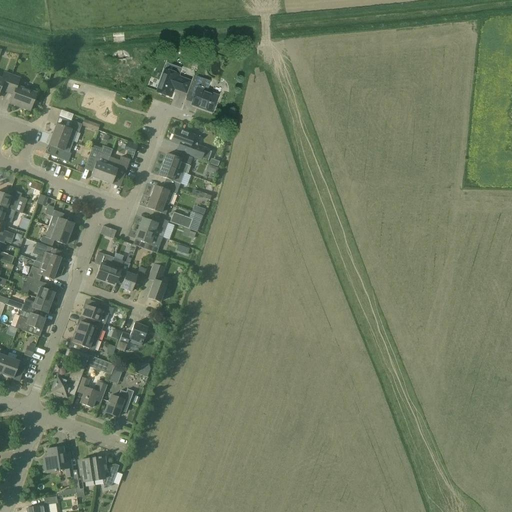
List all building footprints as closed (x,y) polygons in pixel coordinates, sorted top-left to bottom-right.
[(175,73),(177,67),(168,64),(166,70),(165,70),(157,92),(171,97),(174,89),(187,93),(191,81),(179,77),(180,75),(175,73)] [(0,90),(5,93),(11,75),(4,73),(1,79),(0,78),(0,90)] [(11,75),(5,93),(12,95),(9,104),(30,111),(36,94),(17,87),(20,78),(11,75)] [(213,112),(219,97),(207,92),(211,81),(195,76),(186,100),(193,103),(192,105),(213,112)] [(52,135),(73,143),(77,133),(78,133),(80,128),(81,125),(70,121),(67,129),(56,125),(52,135)] [(97,131),(100,126),(88,121),(86,128),(97,132),(97,131)] [(208,161),(211,153),(206,150),(206,149),(197,146),(197,144),(191,142),(193,136),(175,130),(171,142),(179,145),(176,152),(201,161),(202,159),(208,161)] [(69,153),(73,143),(52,135),(48,146),(45,154),(49,155),(68,162),(71,154),(69,153)] [(123,150),(133,153),(136,145),(126,141),(123,150)] [(106,166),(110,158),(99,154),(101,149),(93,146),(84,169),(92,173),(90,177),(101,181),(106,166)] [(162,165),(183,173),(186,174),(189,166),(192,158),(181,154),(179,159),(166,154),(162,165)] [(106,166),(101,181),(111,185),(114,176),(123,179),(130,160),(121,157),(119,161),(114,159),(111,168),(106,166)] [(51,173),(54,163),(48,162),(45,171),(51,173)] [(180,184),(183,173),(162,165),(158,176),(166,179),(164,184),(178,189),(180,184)] [(30,188),(38,191),(40,186),(32,183),(30,188)] [(176,195),(178,189),(164,184),(162,189),(154,186),(150,197),(164,202),(169,204),(173,194),(176,195)] [(0,206),(6,208),(15,212),(21,196),(10,191),(8,196),(0,193),(0,206)] [(44,206),(47,197),(39,194),(36,203),(44,206)] [(162,208),(164,202),(150,197),(146,208),(165,215),(167,210),(162,208)] [(13,217),(15,212),(6,208),(0,206),(0,224),(0,225),(5,226),(7,222),(11,223),(13,217)] [(48,227),(70,235),(74,224),(62,220),(64,215),(53,210),(54,208),(47,206),(44,214),(52,217),(48,227)] [(184,215),(186,209),(177,207),(175,212),(184,215)] [(188,229),(192,219),(173,213),(170,223),(188,229)] [(27,230),(30,220),(22,217),(19,227),(27,230)] [(138,229),(162,238),(164,233),(168,222),(157,218),(155,223),(142,219),(138,229)] [(0,242),(3,244),(4,242),(9,244),(12,234),(4,231),(5,226),(0,225),(0,224),(0,242)] [(66,246),(70,235),(48,227),(45,237),(43,236),(40,242),(52,247),(54,242),(66,246)] [(160,242),(162,238),(138,229),(135,239),(147,244),(145,250),(156,254),(160,242)] [(35,261),(57,269),(61,258),(49,254),(51,248),(36,243),(32,254),(37,256),(35,261)] [(178,245),(176,251),(188,254),(189,248),(178,245)] [(110,267),(113,258),(98,252),(93,264),(99,266),(94,279),(104,283),(110,267)] [(13,258),(0,253),(0,260),(11,264),(13,258)] [(126,273),(130,264),(125,262),(113,258),(110,267),(104,283),(114,286),(119,274),(125,276),(126,273)] [(52,280),(57,269),(35,261),(33,267),(31,267),(28,277),(39,282),(41,276),(52,280)] [(165,300),(166,299),(167,298),(168,296),(168,294),(168,293),(167,291),(166,290),(164,290),(165,285),(159,283),(164,268),(153,264),(148,279),(153,281),(147,298),(159,303),(160,299),(163,300),(165,300)] [(126,273),(125,276),(120,288),(131,292),(136,280),(141,282),(146,269),(139,267),(136,276),(126,273)] [(44,283),(39,282),(28,277),(25,283),(30,285),(28,290),(37,294),(36,298),(50,303),(54,293),(42,289),(44,283)] [(46,314),(50,303),(36,298),(34,303),(25,299),(21,310),(30,314),(43,319),(45,313),(46,314)] [(98,323),(98,322),(102,312),(105,313),(111,315),(113,309),(107,307),(96,303),(94,309),(85,306),(82,317),(90,320),(98,323)] [(44,319),(43,319),(30,314),(21,310),(14,328),(26,332),(28,326),(40,330),(44,319)] [(104,324),(98,322),(98,323),(90,320),(88,325),(80,322),(76,333),(98,341),(104,324)] [(141,346),(145,335),(148,328),(134,323),(129,335),(122,332),(116,349),(124,352),(128,342),(141,346)] [(98,341),(76,333),(72,343),(94,351),(98,341)] [(31,358),(35,349),(27,346),(24,355),(31,358)] [(89,356),(71,349),(68,357),(76,360),(69,380),(61,377),(60,378),(57,377),(56,380),(54,381),(51,388),(52,390),(51,393),(54,394),(55,396),(62,398),(64,397),(67,399),(68,396),(70,395),(71,392),(74,394),(89,356)] [(7,357),(1,374),(2,375),(4,377),(8,377),(13,379),(16,370),(23,372),(27,360),(9,353),(7,357)] [(85,366),(110,375),(114,365),(92,357),(89,356),(85,366)] [(136,365),(138,374),(149,372),(147,362),(136,365)] [(108,381),(117,385),(118,384),(123,368),(115,365),(114,365),(110,375),(108,381)] [(93,391),(86,388),(88,381),(82,379),(78,391),(83,393),(79,404),(92,408),(94,401),(100,403),(106,386),(104,385),(104,383),(97,381),(93,391)] [(129,403),(133,392),(127,390),(126,393),(120,391),(117,398),(110,396),(104,413),(117,417),(123,401),(129,403)] [(72,477),(71,471),(69,454),(63,455),(62,448),(47,450),(48,457),(43,458),(45,474),(53,472),(53,471),(65,470),(66,478),(72,477)] [(93,481),(102,480),(103,487),(108,486),(111,487),(112,483),(117,470),(105,465),(104,457),(91,459),(94,481),(93,481)] [(82,483),(93,481),(94,481),(91,459),(78,461),(79,470),(71,471),(72,477),(73,477),(75,489),(75,494),(76,493),(77,498),(84,497),(82,483)] [(25,511),(48,511),(47,505),(57,504),(56,497),(43,499),(44,506),(25,509),(25,511)]
